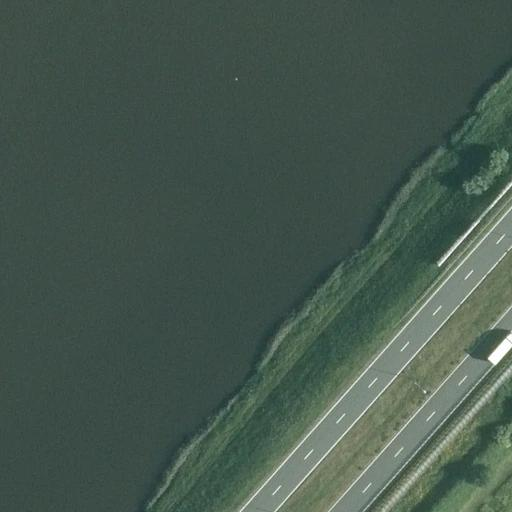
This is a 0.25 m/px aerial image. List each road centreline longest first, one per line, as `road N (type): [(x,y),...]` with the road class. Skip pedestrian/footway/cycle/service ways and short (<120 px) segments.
road 1 (trunk): [(511,226),(257,511)]
road 2 (trunk): [(348,511),(511,329)]
